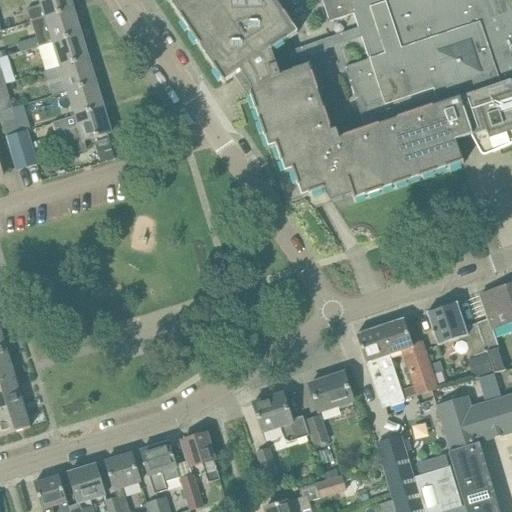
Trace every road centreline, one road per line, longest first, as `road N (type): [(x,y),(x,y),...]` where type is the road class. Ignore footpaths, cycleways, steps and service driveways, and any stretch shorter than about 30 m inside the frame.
road 1 (residential): [(0,472),(171,420),(335,314)]
road 2 (residential): [(219,137),(0,204)]
road 3 (residential): [(335,314),(219,137)]
road 4 (residential): [(335,314),(511,255)]
road 5 (residential): [(219,137),(126,0)]
